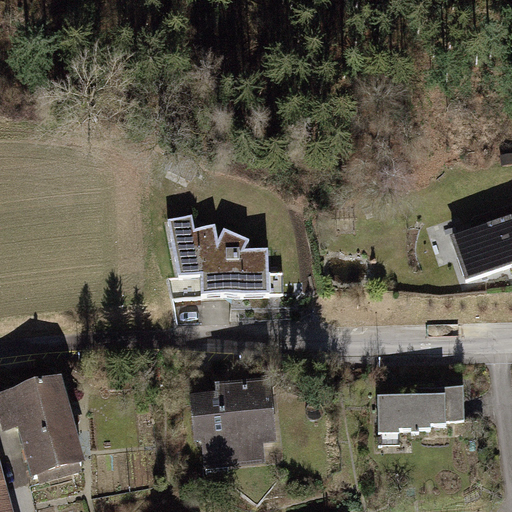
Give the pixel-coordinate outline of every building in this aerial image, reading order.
[(511,220),(447,243),(464,290),(508,274),(511,285),(511,284),(511,220)] [(308,311),(307,297),(286,298),(286,281),(269,282),(268,259),(243,260),(248,249),(225,239),(216,256),(215,236),(194,238),(192,223),(167,226),(177,282),(167,282),(176,315),(308,311)] [(72,380),(0,396),(0,420),(4,438),(25,433),(38,489),(94,476),(72,380)] [(286,388),(229,390),(230,401),(206,402),(207,444),(223,444),(224,472),(274,470),(273,453),(288,453),(286,388)] [(473,399),(386,400),(386,441),(452,441),(452,431),(474,431),(473,399)] [(24,511),(0,439),(0,511),(24,511)]
